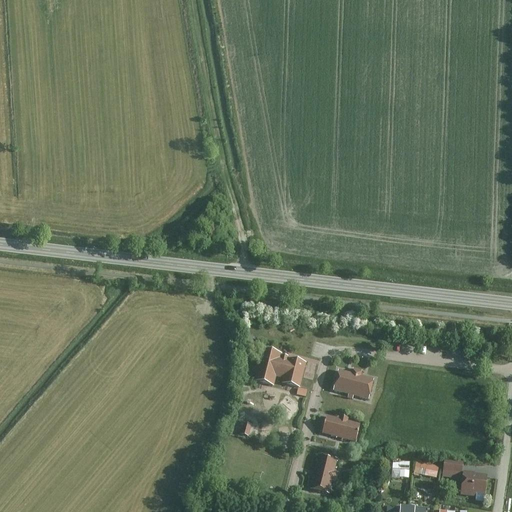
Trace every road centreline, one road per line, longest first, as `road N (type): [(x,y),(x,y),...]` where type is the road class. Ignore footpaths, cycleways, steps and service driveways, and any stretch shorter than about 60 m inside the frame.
road 1 (secondary): [(511,305),(0,245)]
road 2 (residential): [(288,511),(327,352),(511,371)]
road 3 (track): [(197,0),(246,275)]
